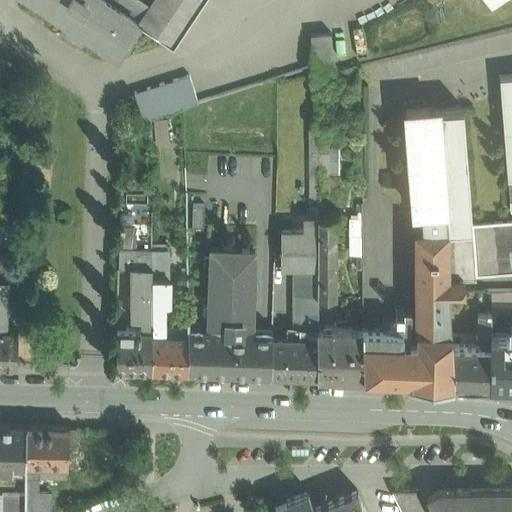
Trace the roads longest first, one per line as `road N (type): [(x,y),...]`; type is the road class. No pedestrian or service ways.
road 1 (residential): [(192,475),(511,469)]
road 2 (primary): [(198,404),(511,422)]
road 3 (primary): [(0,397),(198,404)]
